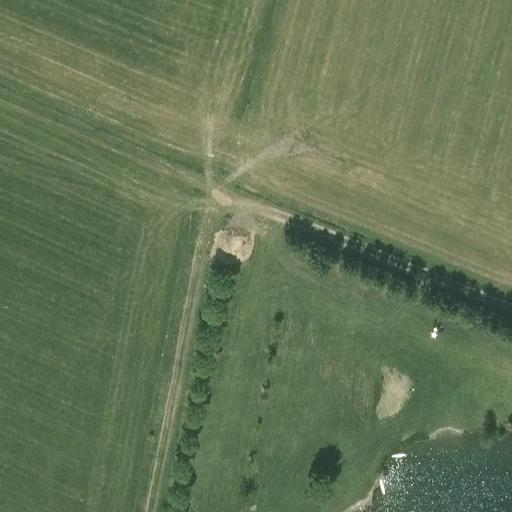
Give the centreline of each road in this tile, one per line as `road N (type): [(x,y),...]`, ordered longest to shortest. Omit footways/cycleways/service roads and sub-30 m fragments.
road 1 (track): [(0,90),(511,299)]
road 2 (track): [(212,177),(149,511)]
